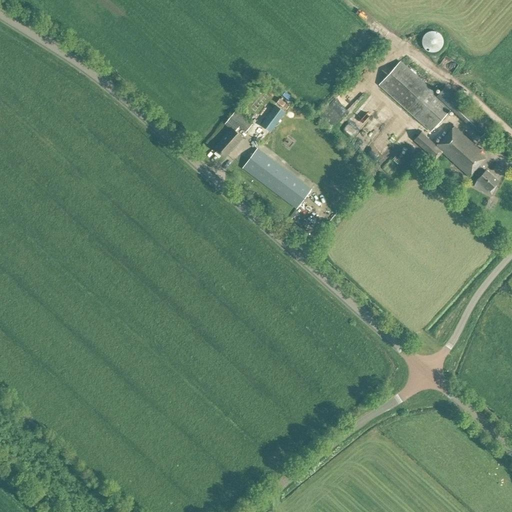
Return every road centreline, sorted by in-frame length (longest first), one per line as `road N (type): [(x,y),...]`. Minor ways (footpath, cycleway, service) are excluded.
road 1 (tertiary): [(429,374),(134,110),(0,15)]
road 2 (unclassified): [(252,511),(429,374)]
road 3 (unclassified): [(429,374),(511,255)]
